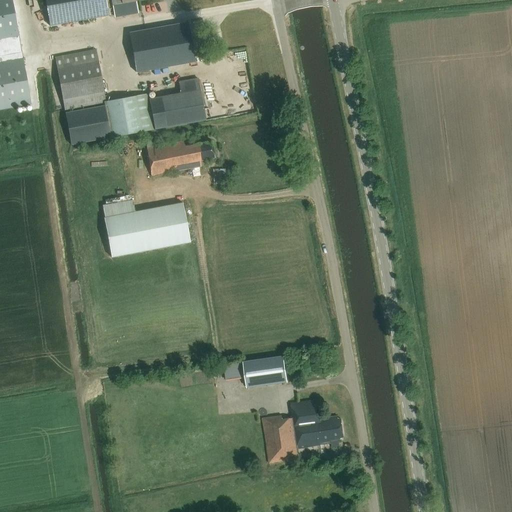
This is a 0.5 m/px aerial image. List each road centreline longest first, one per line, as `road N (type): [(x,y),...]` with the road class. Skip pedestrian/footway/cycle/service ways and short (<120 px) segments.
road 1 (tertiary): [(421,511),(330,0)]
road 2 (unclassified): [(374,511),(278,4)]
